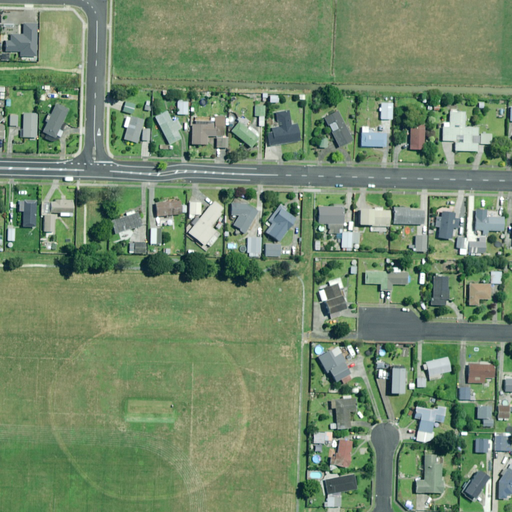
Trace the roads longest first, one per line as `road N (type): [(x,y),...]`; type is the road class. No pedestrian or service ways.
road 1 (unclassified): [(94,171),(511,181)]
road 2 (residential): [(91,3),(94,171)]
road 3 (residential): [(384,324),(511,334)]
